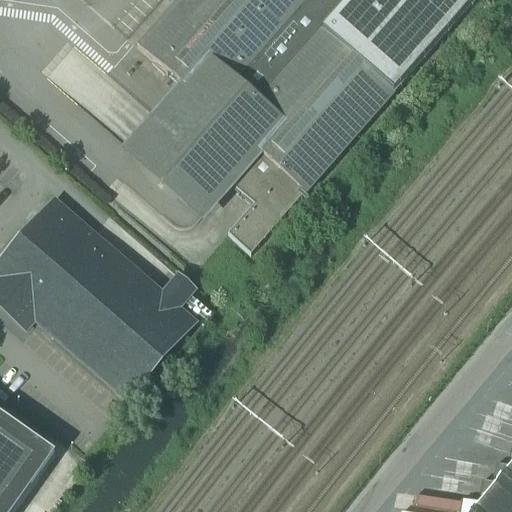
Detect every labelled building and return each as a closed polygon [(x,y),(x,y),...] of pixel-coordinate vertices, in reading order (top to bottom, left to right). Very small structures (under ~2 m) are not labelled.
[(183,0),(137,52),(201,108),(143,174),(184,210),(214,176),(206,169),(307,53),(284,33),(312,0),(183,0)] [(307,53),(206,169),(214,176),(254,210),(228,240),(251,260),(305,199),(306,199),(480,0),(312,0),(284,33),(307,53)] [(161,299),(160,299),(147,287),(148,287),(146,286),(132,274),(131,272),(131,273),(117,261),(117,260),(116,259),(116,260),(102,247),(101,246),(87,234),(86,233),(85,233),(72,221),(71,220),(70,220),(56,207),(55,206),(54,207),(54,208),(37,228),(36,227),(35,229),(36,229),(25,241),(24,241),(23,242),(23,243),(12,255),(11,256),(11,257),(0,269),(0,268),(0,295),(3,298),(2,298),(4,299),(18,311),(17,311),(19,312),(33,324),(34,325),(48,337),(49,339),(49,338),(63,350),(63,351),(64,352),(64,351),(78,364),(79,365),(93,377),(94,378),(95,378),(108,390),(109,391),(110,391),(124,404),(125,405),(126,404),(147,379),(148,379),(149,378),(148,378),(170,354),(171,352),(192,328),(193,327),(192,326),(177,314),(162,300),(163,300),(161,299)] [(0,511),(17,511),(54,460),(0,421),(0,511)] [(511,511),(511,452),(510,459),(511,461),(511,468),(475,511),(511,511)]
